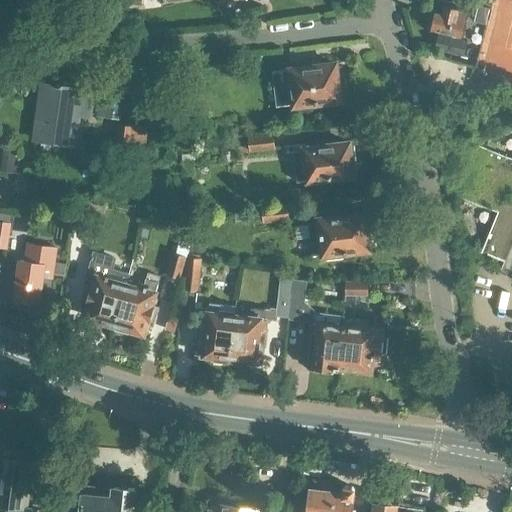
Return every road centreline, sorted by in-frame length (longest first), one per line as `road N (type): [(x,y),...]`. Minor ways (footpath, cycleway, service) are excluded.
road 1 (primary): [(469,453),(178,406),(0,352)]
road 2 (residential): [(469,453),(435,235),(388,24)]
road 3 (residential): [(0,65),(388,24)]
